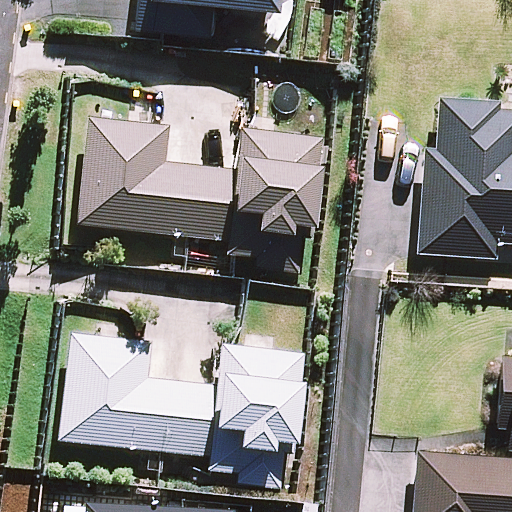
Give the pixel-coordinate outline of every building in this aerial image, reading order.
[(205,44),(208,14),(270,21),(272,0),(131,0),(128,36),(205,44)] [(431,156),(419,155),(414,257),(491,261),(492,246),(511,246),(511,112),(492,112),(492,107),(433,104),(431,156)] [(161,165),(165,133),(85,122),(72,225),(225,245),(223,258),(249,261),(248,272),(301,279),(318,143),(236,133),(231,174),(161,165)] [(231,483),(280,489),(285,443),(293,443),(304,352),(216,341),(211,384),(143,375),(148,339),(71,329),(57,436),(206,454),(204,467),(233,471),(231,483)] [(511,511),(511,357),(497,356),(492,432),(503,433),(501,459),(412,453),(408,511),(511,511)] [(227,511),(228,510),(89,503),(88,511),(227,511)]
